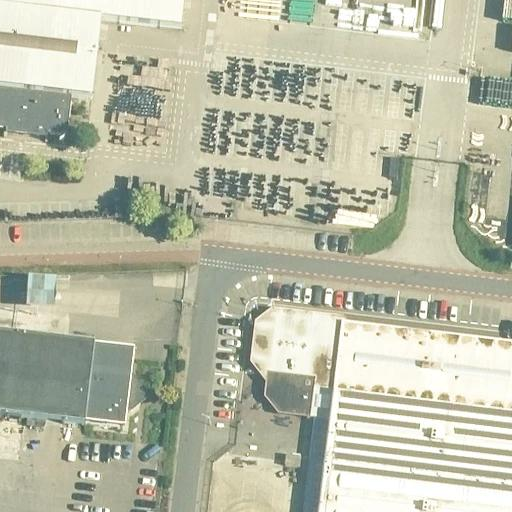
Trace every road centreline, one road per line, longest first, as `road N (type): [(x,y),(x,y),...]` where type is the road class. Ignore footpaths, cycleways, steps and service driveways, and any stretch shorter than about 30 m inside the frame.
road 1 (unclassified): [(210,253),(511,290)]
road 2 (unknown): [(199,0),(199,19),(212,30),(448,66)]
road 3 (unclassified): [(179,511),(210,253)]
road 4 (unclassified): [(210,253),(0,261)]
